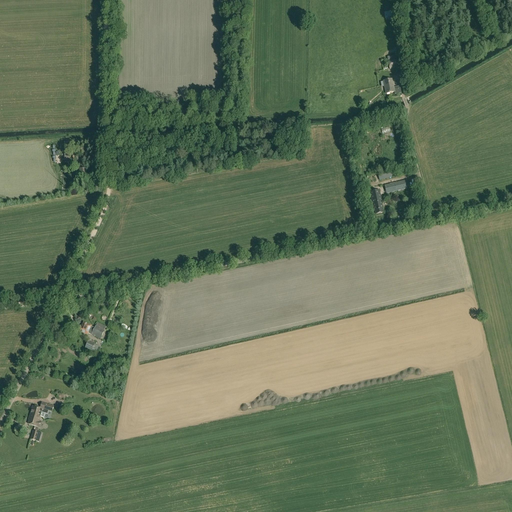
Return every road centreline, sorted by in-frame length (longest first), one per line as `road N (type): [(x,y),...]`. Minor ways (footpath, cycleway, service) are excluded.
road 1 (unclassified): [(0,423),(61,299),(511,203)]
road 2 (track): [(110,126),(105,204),(61,299),(0,306)]
road 3 (track): [(112,0),(110,126)]
